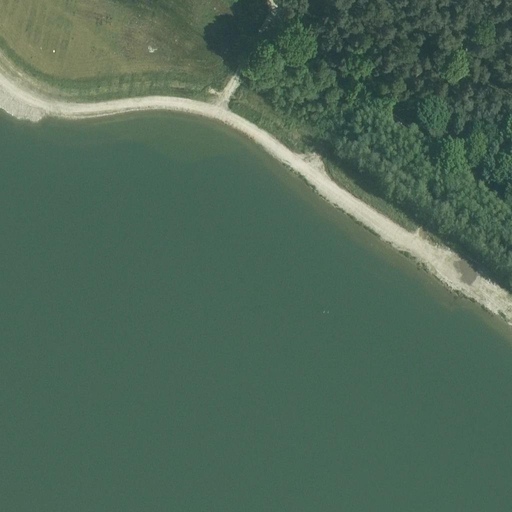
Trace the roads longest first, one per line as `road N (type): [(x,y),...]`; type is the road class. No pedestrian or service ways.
road 1 (track): [(511,207),(277,5)]
road 2 (track): [(346,0),(511,127)]
